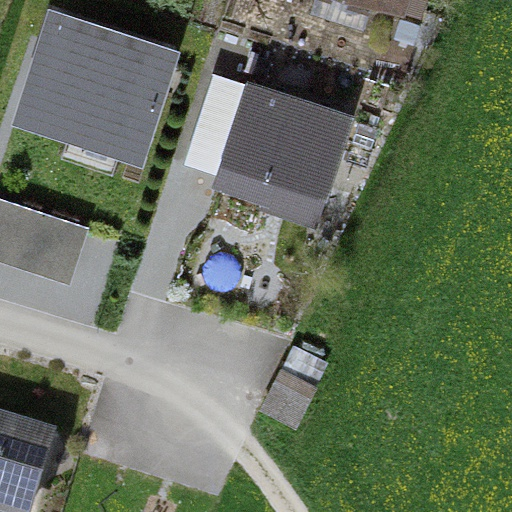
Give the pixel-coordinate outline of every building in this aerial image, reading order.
[(388,0),(415,9),(417,0),(388,0)] [(164,53),(55,18),(27,104),(136,139),(164,53)] [(250,82),(220,174),(265,189),(273,168),(323,184),(346,113),(250,82)] [(78,225),(0,199),(0,248),(64,270),(78,225)] [(0,511),(24,511),(46,440),(0,425),(0,511)]
